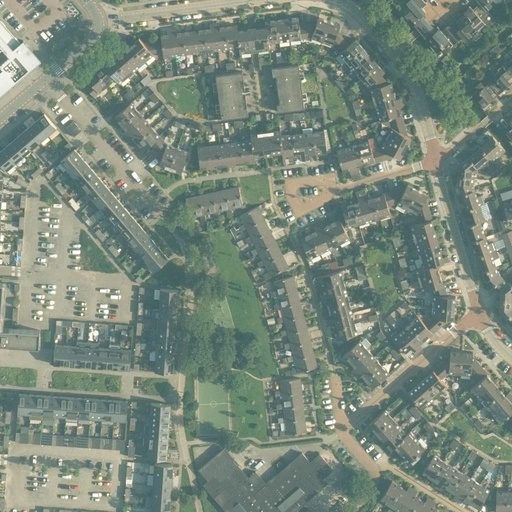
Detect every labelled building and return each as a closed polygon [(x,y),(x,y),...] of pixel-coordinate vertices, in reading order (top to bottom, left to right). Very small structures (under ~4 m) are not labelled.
[(422,8),(426,4),(422,0),(404,0),(404,1),(407,4),(400,10),(407,18),(409,16),(412,20),(411,22),(415,27),(424,18),(422,15),(425,12),(422,8)] [(473,0),(475,1),(478,4),(472,9),(480,19),(488,12),(486,10),(492,5),(489,2),(491,0),(473,0)] [(472,9),(469,6),(463,12),(464,13),(460,17),(461,19),(457,22),(454,19),(445,28),(446,28),(457,42),(457,41),(462,38),(464,41),(471,35),(475,40),(480,35),(478,32),(486,25),(480,19),(472,9)] [(305,25),(299,26),(298,17),(287,19),(289,40),(306,38),(305,25)] [(321,41),(329,21),(318,17),(315,25),(305,25),(306,38),(311,37),(321,41)] [(0,95),(33,67),(38,63),(41,60),(34,53),(30,48),(23,40),(18,40),(5,24),(0,18),(0,95)] [(279,42),(289,40),(287,19),(276,20),(279,42)] [(268,43),(279,42),(276,20),(265,21),(265,28),(266,28),(267,43),(268,43)] [(337,33),(340,25),(329,21),(321,41),(332,45),(335,49),(344,40),(339,34),(337,33)] [(206,51),(217,50),(214,23),(209,24),(210,29),(203,29),(206,51)] [(225,27),(219,27),(219,23),(214,23),(217,50),(228,48),(225,27)] [(491,24),(487,27),(495,35),(498,32),(491,24)] [(237,31),(236,25),(225,27),(228,48),(238,47),(239,47),(237,31)] [(266,28),(265,28),(255,29),(255,27),(253,28),(254,30),(255,33),(254,33),(254,36),(255,36),(255,37),(257,51),(269,49),(268,43),(267,43),(266,28)] [(438,28),(435,31),(432,27),(424,34),(423,36),(427,41),(429,40),(432,44),(429,46),(436,54),(443,47),(446,50),(452,45),(453,46),(458,42),(457,41),(457,42),(446,28),(442,32),(438,28)] [(182,32),(176,33),(176,28),(171,29),(174,55),(185,54),(182,32)] [(248,30),(249,30),(249,28),(247,28),(247,30),(237,31),(239,47),(238,47),(239,53),(251,52),(249,38),(250,38),(250,36),(250,34),(249,34),(248,30)] [(164,56),(174,55),(171,29),(166,29),(167,34),(160,35),(161,41),(163,53),(164,56)] [(195,52),(206,51),(203,29),(193,31),(195,52)] [(185,54),(195,52),(193,31),(182,32),(185,54)] [(146,43),(144,44),(139,38),(130,45),(144,62),(153,54),(163,53),(161,41),(146,43)] [(346,62),(363,47),(355,39),(348,45),(344,40),(335,49),(346,62)] [(136,69),(144,62),(130,45),(122,52),(136,69)] [(353,70),(370,56),(363,47),(346,62),(353,70)] [(498,52),(495,48),(490,52),(494,56),(498,52)] [(128,76),(136,69),(122,52),(114,59),(128,76)] [(511,53),(510,55),(511,57),(511,58),(508,62),(506,61),(502,65),(511,77),(511,53)] [(360,78),(377,64),(370,56),(353,70),(360,78)] [(119,83),(128,76),(114,59),(106,66),(105,66),(116,78),(115,78),(119,83)] [(105,66),(106,66),(102,61),(93,69),(107,85),(115,78),(116,78),(105,66)] [(304,108),(299,76),(298,64),(271,68),(277,112),(304,108)] [(381,75),(384,72),(377,64),(360,78),(370,89),(387,83),(381,75)] [(507,85),(511,80),(511,77),(502,65),(497,69),(498,71),(493,75),(491,72),(484,77),(485,79),(486,79),(498,93),(500,96),(503,93),(504,94),(510,89),(507,85)] [(94,97),(107,85),(93,69),(84,76),(90,83),(85,87),(94,97)] [(248,115),(243,83),(242,72),(215,75),(221,119),(248,115)] [(342,88),(347,84),(342,79),(337,83),(342,88)] [(491,99),(498,93),(486,79),(485,79),(481,82),(480,81),(474,86),(477,89),(469,95),(470,96),(475,102),(478,99),(481,103),(480,105),(484,110),(487,107),(488,108),(494,103),(491,99)] [(373,100),(394,93),(391,83),(387,83),(370,89),(373,100)] [(400,98),(395,99),(394,93),(373,100),(376,110),(401,102),(400,98)] [(121,125),(138,111),(131,102),(114,117),(121,125)] [(398,108),(403,107),(401,102),(376,110),(379,121),(388,118),(390,124),(403,120),(401,114),(400,114),(398,108)] [(125,137),(145,119),(138,111),(121,125),(125,130),(122,133),(125,137)] [(35,121),(47,135),(56,128),(44,114),(35,121)] [(136,142),(152,127),(145,119),(125,137),(128,140),(132,137),(136,142)] [(405,135),(406,132),(403,120),(390,124),(391,128),(386,137),(405,148),(410,138),(405,135)] [(35,121),(27,128),(39,142),(47,135),(35,121)] [(73,137),(81,130),(73,121),(65,128),(73,137)] [(195,130),(197,124),(190,122),(188,127),(195,130)] [(154,149),(163,141),(152,127),(136,142),(143,150),(150,145),(154,149)] [(19,135),(31,149),(39,142),(27,128),(19,135)] [(280,136),(281,136),(280,130),(268,131),(270,145),(269,145),(269,147),(269,149),(270,149),(271,153),(270,153),(270,155),(272,155),(272,153),(282,152),(280,136)] [(315,154),(326,152),(324,131),(312,132),(315,154)] [(264,146),(262,132),(250,134),(251,140),(253,155),(254,155),(264,154),(264,156),(265,156),(265,153),(265,154),(264,150),(265,150),(265,147),(264,147),(264,146)] [(309,155),(315,154),(312,132),(302,134),(305,160),(310,159),(309,155)] [(300,161),(305,160),(302,134),(291,135),(294,157),(300,156),(300,161)] [(19,135),(11,142),(23,156),(31,149),(19,135)] [(282,158),(294,157),(291,135),(281,136),(280,136),(282,152),(282,158)] [(492,162),(505,151),(492,136),(480,147),(489,158),(492,162)] [(399,158),(405,148),(386,137),(380,147),(377,148),(380,161),(392,157),(394,155),(399,158)] [(371,150),(377,148),(375,142),(372,138),(368,139),(368,141),(371,150)] [(254,155),(253,155),(251,140),(241,142),(243,163),(254,162),(254,155)] [(177,147),(166,144),(163,141),(154,149),(160,156),(162,157),(159,164),(170,168),(177,147)] [(377,148),(371,150),(368,141),(357,144),(363,165),(374,162),(374,163),(380,161),(377,148)] [(2,149),(14,163),(23,156),(11,142),(2,149)] [(233,165),(243,163),(241,142),(230,143),(233,165)] [(222,166),(233,165),(230,143),(219,144),(222,166)] [(211,168),(222,166),(219,144),(208,146),(211,168)] [(358,167),(363,165),(357,144),(347,147),(356,178),(361,177),(358,167)] [(480,147),(478,145),(472,150),(474,153),(468,157),(477,168),(489,158),(480,147)] [(200,169),(211,168),(208,146),(197,147),(200,169)] [(180,172),(188,151),(177,147),(170,168),(180,172)] [(351,179),(356,178),(347,147),(336,150),(342,171),(349,169),(351,179)] [(0,150),(0,163),(6,170),(14,163),(2,149),(0,150)] [(67,169),(82,157),(75,149),(60,161),(67,169)] [(88,165),(82,157),(67,169),(74,177),(88,165)] [(473,172),(477,168),(468,157),(460,165),(459,175),(473,177),(473,172)] [(81,185),(95,173),(88,165),(74,177),(81,185)] [(87,193),(101,180),(95,173),(81,185),(87,193)] [(472,183),(473,177),(459,175),(458,185),(461,193),(461,194),(474,189),(472,183)] [(94,200),(108,188),(101,180),(87,193),(94,200)] [(407,208),(417,189),(407,184),(404,190),(401,188),(389,192),(393,204),(397,203),(407,208)] [(238,186),(225,189),(230,209),(239,207),(240,211),(246,209),(246,208),(245,204),(242,205),(238,186)] [(101,208),(115,196),(108,188),(94,200),(101,208)] [(231,215),(230,209),(225,189),(213,192),(217,212),(225,210),(227,216),(231,215)] [(373,197),(367,199),(364,189),(360,190),(369,221),(379,218),(373,197)] [(424,200),(427,195),(417,189),(407,208),(417,214),(418,217),(430,214),(427,202),(424,200)] [(481,195),(477,196),(474,189),(461,194),(461,193),(458,194),(461,203),(464,202),(466,209),(479,204),(480,205),(484,203),(481,195)] [(358,224),(369,221),(360,190),(355,192),(358,202),(352,203),(358,224)] [(218,218),(217,212),(213,192),(200,195),(204,214),(213,213),(214,219),(218,218)] [(387,206),(393,204),(389,192),(383,193),(383,194),(373,197),(379,218),(390,215),(387,206)] [(205,220),(204,214),(200,195),(185,198),(189,218),(199,215),(201,222),(205,220)] [(107,216),(121,204),(115,196),(101,208),(107,216)] [(496,200),(491,201),(493,208),(499,206),(497,199),(496,200)] [(511,220),(511,200),(502,204),(508,222),(511,220)] [(352,203),(346,205),(345,201),(340,202),(347,228),(358,224),(352,203)] [(114,224),(128,212),(121,204),(107,216),(114,224)] [(485,220),(480,205),(479,204),(466,209),(471,224),(480,221),(485,220)] [(246,228),(264,219),(257,206),(240,215),(244,224),(238,227),(240,231),(246,228)] [(120,231),(135,219),(128,212),(114,224),(120,231)] [(435,218),(432,219),(430,214),(418,217),(419,223),(410,226),(413,237),(434,231),(432,225),(437,223),(435,218)] [(502,217),(496,219),(500,231),(506,228),(502,217)] [(127,239),(141,227),(135,219),(120,231),(127,239)] [(252,240),(270,231),(264,219),(246,228),(250,236),(244,239),(247,243),(252,240)] [(339,243),(349,238),(339,219),(329,224),(339,243)] [(485,236),(480,221),(471,224),(466,225),(472,241),(485,236)] [(329,224),(324,227),(322,223),(317,225),(329,248),(339,243),(329,224)] [(319,254),(329,248),(317,225),(313,227),(315,231),(309,234),(319,254)] [(134,247),(148,235),(141,227),(127,239),(134,247)] [(252,255),(258,252),(276,243),(270,231),(252,240),(256,247),(250,250),(252,255)] [(416,247),(437,241),(434,231),(413,237),(416,247)] [(309,258),(319,254),(309,234),(300,239),(309,258)] [(140,255),(154,243),(148,235),(134,247),(140,255)] [(492,242),(488,243),(485,236),(472,241),(477,256),(495,250),(492,242)] [(419,257),(440,251),(437,241),(416,247),(419,257)] [(147,262),(161,250),(154,243),(140,255),(147,262)] [(264,264),(282,255),(276,243),(258,252),(262,260),(256,263),(258,267),(264,264)] [(154,271),(168,259),(161,250),(147,262),(154,271)] [(498,257),(495,250),(477,256),(482,271),(496,266),(493,259),(498,257)] [(446,256),(442,257),(440,251),(419,257),(422,267),(422,268),(436,264),(448,261),(446,256)] [(270,275),(287,266),(282,255),(264,264),(268,272),(262,275),(264,279),(270,276),(270,275)] [(439,274),(436,264),(422,268),(422,267),(415,269),(418,280),(439,274)] [(502,278),(498,273),(496,266),(482,271),(485,280),(492,287),(502,278)] [(322,287),(343,281),(340,270),(315,277),(316,282),(321,281),(322,287)] [(431,288),(442,285),(439,274),(418,280),(422,291),(431,288)] [(277,295),(296,290),(292,276),(273,281),(276,291),(270,293),(271,297),(277,295)] [(320,298),(346,292),(343,281),(322,287),(324,293),(319,294),(320,298)] [(511,286),(511,285),(508,281),(500,289),(499,300),(511,300),(511,286)] [(0,328),(0,320),(3,283),(0,282),(0,343),(39,347),(40,330),(9,328),(9,329),(0,328)] [(446,296),(446,293),(443,284),(442,285),(431,288),(433,295),(432,306),(454,308),(455,296),(446,296)] [(160,288),(159,299),(178,300),(178,290),(160,288)] [(281,308),(299,303),(296,290),(277,295),(279,304),(273,305),(274,310),(281,308)] [(328,308),(349,302),(346,292),(320,298),(321,303),(326,302),(328,308)] [(159,299),(158,310),(177,311),(178,300),(159,299)] [(511,300),(499,300),(498,310),(505,319),(511,312),(511,300)] [(326,319),(351,313),(349,302),(328,308),(329,313),(325,315),(326,319)] [(284,321),(303,316),(299,303),(281,308),(283,317),(276,318),(278,323),(284,321)] [(453,319),(454,308),(432,306),(431,318),(429,320),(437,330),(446,322),(446,319),(453,319)] [(158,310),(158,320),(176,321),(177,311),(158,310)] [(333,329),(354,323),(351,313),(326,319),(327,324),(332,323),(333,329)] [(287,334),(306,329),(303,316),(284,321),(286,329),(280,331),(281,336),(287,334)] [(429,320),(424,324),(417,316),(409,324),(423,340),(431,333),(432,334),(437,330),(429,320)] [(158,320),(157,330),(176,331),(176,321),(158,320)] [(336,340),(357,334),(354,323),(333,329),(336,340)] [(419,344),(423,340),(409,324),(401,331),(418,351),(422,348),(419,344)] [(291,347),(310,342),(306,329),(287,334),(290,342),(283,344),(285,349),(291,347)] [(157,330),(156,340),(175,342),(176,331),(157,330)] [(415,354),(418,351),(401,331),(392,338),(407,355),(411,351),(415,354)] [(156,340),(156,350),(174,352),(175,342),(156,340)] [(350,363),(366,348),(359,340),(343,354),(350,363)] [(294,360),(313,355),(310,342),(291,347),(293,355),(287,357),(288,362),(294,360)] [(53,364),(64,365),(66,345),(54,344),(53,364)] [(107,368),(118,369),(120,349),(120,344),(109,344),(109,348),(107,368)] [(64,365),(75,366),(76,346),(66,345),(64,365)] [(75,366),(86,366),(87,347),(76,346),(75,366)] [(87,347),(86,366),(97,367),(98,348),(87,347)] [(393,355),(398,351),(395,347),(390,351),(393,355)] [(109,348),(98,348),(97,367),(107,368),(109,348)] [(374,357),(367,349),(366,348),(350,363),(354,367),(351,371),(354,374),(374,357)] [(131,350),(120,349),(118,369),(130,369),(131,350)] [(156,350),(155,360),(174,361),(174,352),(156,350)] [(397,359),(402,355),(398,351),(393,355),(397,359)] [(459,374),(461,352),(450,351),(449,358),(446,358),(437,366),(445,375),(448,373),(459,374)] [(472,359),(472,353),(461,352),(459,374),(471,375),(473,377),(483,369),(475,360),(472,359)] [(298,372),(316,367),(313,355),(294,360),(297,368),(290,370),(285,371),(285,376),(291,375),(298,373),(298,372)] [(381,365),(374,357),(354,374),(357,378),(360,375),(364,379),(381,365)] [(154,371),(173,372),(174,361),(155,360),(154,371)] [(372,388),(388,373),(381,365),(364,379),(372,388)] [(441,379),(445,375),(437,366),(432,370),(432,371),(424,378),(438,394),(447,387),(441,379)] [(487,375),(487,374),(483,369),(473,377),(477,382),(470,388),(477,397),(494,383),(487,375)] [(430,401),(438,394),(424,378),(420,382),(417,378),(413,381),(430,401)] [(275,396),(282,395),(301,393),(299,379),(280,381),(281,391),(274,392),(275,396)] [(422,409),(430,401),(413,381),(409,384),(412,388),(407,392),(422,409)] [(484,405),(501,391),(494,383),(477,397),(484,405)] [(508,392),(505,395),(501,391),(484,405),(492,413),(511,396),(508,392)] [(17,413),(30,414),(31,394),(19,393),(17,413)] [(283,409),(303,406),(301,393),(282,395),(283,404),(276,405),(277,409),(283,409)] [(30,414),(29,418),(41,419),(42,415),(43,395),(31,394),(30,414)] [(42,415),(41,419),(53,420),(54,415),(55,396),(43,395),(42,415)] [(54,415),(66,416),(67,397),(55,396),(54,415)] [(511,403),(511,401),(511,396),(492,413),(499,422),(511,410),(511,403)] [(77,422),(77,417),(79,398),(67,397),(66,416),(65,421),(77,422)] [(77,417),(89,418),(91,398),(79,398),(77,417)] [(89,418),(101,419),(103,399),(91,398),(89,418)] [(113,424),(114,420),(115,400),(103,399),(101,419),(101,424),(113,424)] [(127,401),(115,400),(114,420),(126,420),(127,401)] [(152,403),(151,414),(169,415),(170,404),(152,403)] [(413,414),(418,410),(414,405),(409,409),(413,414)] [(278,423),(285,422),(304,420),(303,406),(283,409),(284,417),(278,418),(278,423)] [(376,432),(392,418),(385,409),(368,424),(376,432)] [(417,419),(422,415),(418,410),(413,414),(417,419)] [(151,414),(150,425),(169,426),(169,415),(151,414)] [(383,440),(399,426),(392,418),(376,432),(383,440)] [(287,434),(306,432),(304,420),(285,422),(286,430),(279,431),(280,436),(287,435),(287,434)] [(426,430),(431,426),(428,422),(423,426),(426,430)] [(149,436),(168,437),(169,426),(150,425),(144,424),(144,435),(149,436)] [(406,434),(399,426),(383,440),(390,449),(394,446),(394,445),(406,434)] [(435,430),(434,429),(431,426),(426,430),(430,434),(435,430)] [(401,453),(417,439),(410,431),(406,434),(394,445),(394,446),(401,453)] [(149,436),(149,446),(167,448),(168,437),(149,436)] [(408,462),(425,448),(417,439),(401,453),(408,462)] [(148,458),(166,459),(167,448),(149,446),(148,458)] [(225,448),(199,470),(208,481),(203,486),(204,486),(213,497),(213,498),(214,499),(215,498),(226,511),(292,511),(296,509),(297,510),(300,507),(300,506),(302,504),(311,496),(312,497),(316,494),(315,493),(326,483),(327,484),(328,483),(323,478),(332,470),(333,470),(319,454),(309,462),(307,459),(306,459),(301,453),(288,464),(289,465),(275,477),(274,476),(266,483),(255,471),(248,478),(238,466),(233,460),(234,459),(225,448)] [(432,479),(443,461),(433,455),(422,473),(432,479)] [(438,489),(452,466),(443,461),(432,479),(437,482),(434,486),(438,489)] [(154,463),(153,474),(172,476),(173,464),(154,463)] [(450,491),(461,472),(452,466),(438,489),(442,491),(445,487),(450,491)] [(456,500),(470,478),(461,472),(450,491),(455,494),(452,498),(456,500)] [(153,474),(153,485),(171,486),(172,476),(153,474)] [(468,502),(480,484),(470,478),(456,500),(460,503),(463,499),(468,502)] [(389,505),(401,486),(391,481),(380,499),(389,505)] [(478,508),(489,490),(480,484),(468,502),(478,508)] [(153,485),(152,496),(170,497),(171,486),(153,485)] [(398,511),(413,488),(409,486),(406,490),(401,486),(389,505),(398,511)] [(417,491),(413,488),(398,511),(400,511),(410,511),(419,498),(414,495),(417,491)] [(506,511),(507,491),(496,490),(495,511),(506,511)] [(152,496),(151,507),(170,508),(170,497),(152,496)] [(423,511),(431,500),(427,497),(424,501),(419,498),(410,511),(423,511)] [(432,507),(435,503),(431,500),(423,511),(436,511),(438,510),(432,507)]
